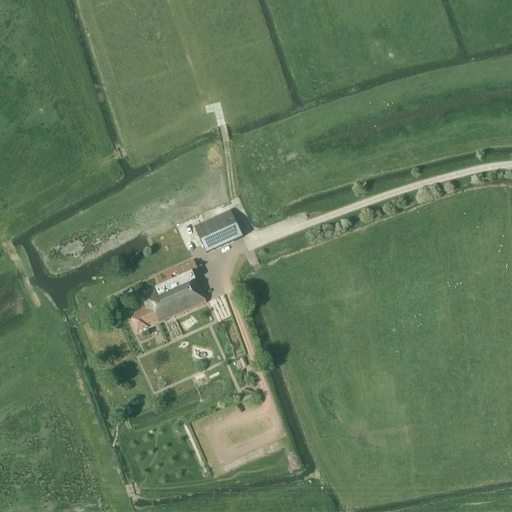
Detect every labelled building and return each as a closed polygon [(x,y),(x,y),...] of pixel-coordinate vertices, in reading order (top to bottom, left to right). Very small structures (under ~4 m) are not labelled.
[(194,227),(200,241),(227,229),(232,241),(242,237),(231,211),(194,227)] [(135,316),(130,318),(137,333),(158,324),(159,325),(166,322),(165,319),(173,315),(174,318),(206,303),(192,272),(198,269),(194,260),(156,277),(160,287),(156,289),(155,288),(144,293),(145,295),(140,298),(143,305),(132,310),(135,316)] [(128,276),(121,279),(124,286),(131,283),(128,276)] [(126,417),(132,414),(128,406),(122,409),(126,417)] [(129,495),(141,490),(137,480),(125,485),(129,495)]
